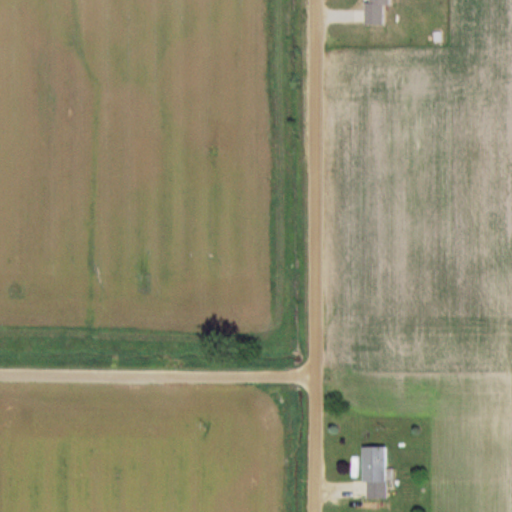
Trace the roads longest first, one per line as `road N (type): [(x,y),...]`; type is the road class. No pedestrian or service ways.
road 1 (residential): [(313,511),(317,0)]
road 2 (residential): [(315,376),(0,373)]
